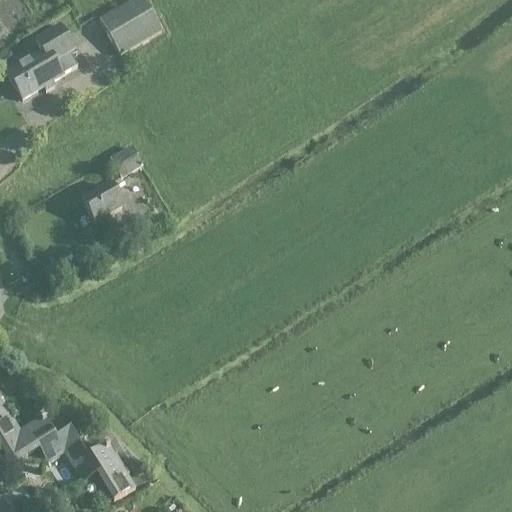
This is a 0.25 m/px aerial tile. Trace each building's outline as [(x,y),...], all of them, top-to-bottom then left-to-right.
[(146,5),(149,3),(147,0),(140,0),(99,24),(121,60),(164,36),(146,5)] [(46,95),(55,90),(52,85),(63,79),(62,78),(78,69),(72,59),(77,57),(60,29),(35,43),(43,56),(7,77),(22,103),(43,90),(46,95)] [(124,184),(143,172),(144,172),(133,152),(112,164),(124,184)] [(96,230),(126,213),(112,189),(82,206),(96,230)] [(0,449),(21,437),(20,436),(0,404),(0,449)] [(64,457),(78,448),(70,434),(56,443),(43,422),(20,436),(21,437),(0,449),(0,453),(11,471),(38,455),(46,468),(64,457)] [(64,457),(83,488),(96,480),(113,507),(135,493),(107,448),(86,461),(78,448),(64,457)]
